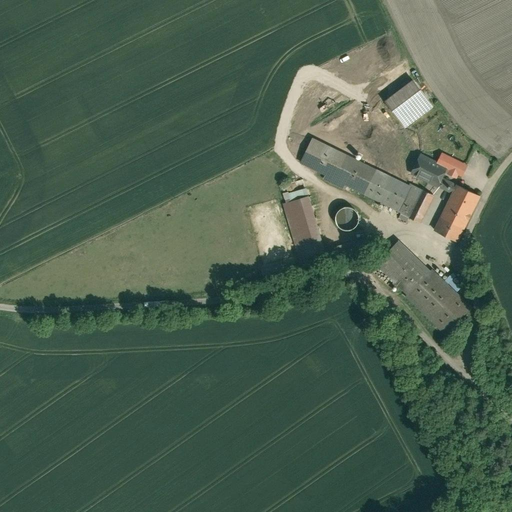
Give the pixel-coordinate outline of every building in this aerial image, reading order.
[(378,100),(396,88),(392,82),(374,93),(378,100)] [(414,82),(387,101),(406,127),(432,107),(414,82)] [(339,103),(326,112),(330,117),(343,108),(339,103)] [(344,110),(331,117),(333,122),(347,115),(344,110)] [(355,190),(421,222),(434,196),(411,184),(410,188),(313,141),(302,163),(325,174),(322,180),(353,194),(355,190)] [(422,153),(411,175),(439,188),(443,178),(448,169),(437,164),(438,161),(422,153)] [(438,161),(437,164),(448,169),(450,170),(449,174),(458,179),(459,176),(463,177),(468,165),(442,153),(438,161)] [(457,185),(443,178),(439,188),(453,194),(457,185)] [(453,194),(435,230),(457,241),(479,195),(457,185),(453,194)] [(310,197),(285,204),(300,257),(325,250),(310,197)] [(358,215),(356,211),(353,208),(349,206),(345,206),(341,207),(338,209),(335,212),(334,216),(334,220),(335,224),(337,227),(341,230),(345,231),(349,230),(352,229),(356,226),(358,223),(359,219),(358,215)] [(402,241),(379,264),(408,293),(406,296),(443,334),(471,306),(435,269),(432,272),(402,241)]
